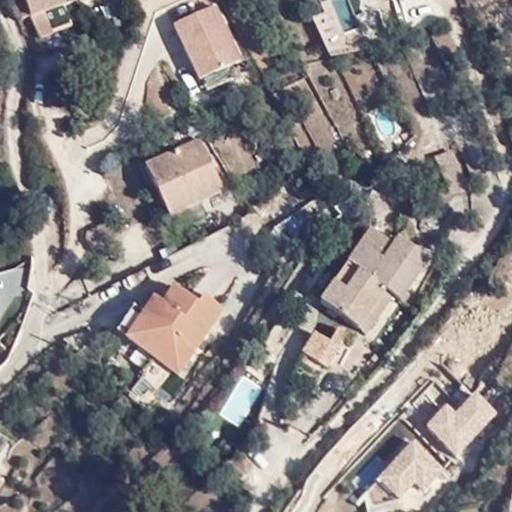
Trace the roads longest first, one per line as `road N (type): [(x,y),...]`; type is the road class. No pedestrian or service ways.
road 1 (residential): [(256,511),(439,305),(491,223),(499,138),(446,0)]
road 2 (residential): [(0,378),(20,356),(38,311),(42,234),(14,148),(20,56),(4,0)]
